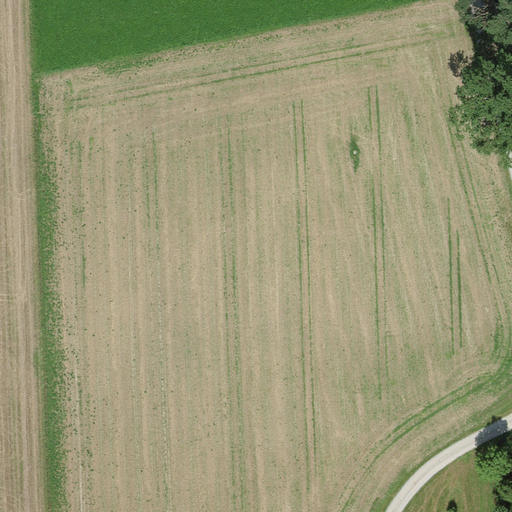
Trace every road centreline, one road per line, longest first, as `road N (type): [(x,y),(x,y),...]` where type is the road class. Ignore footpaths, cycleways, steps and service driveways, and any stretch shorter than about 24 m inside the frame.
road 1 (track): [(511,152),(476,0)]
road 2 (track): [(393,511),(440,460),(511,422)]
